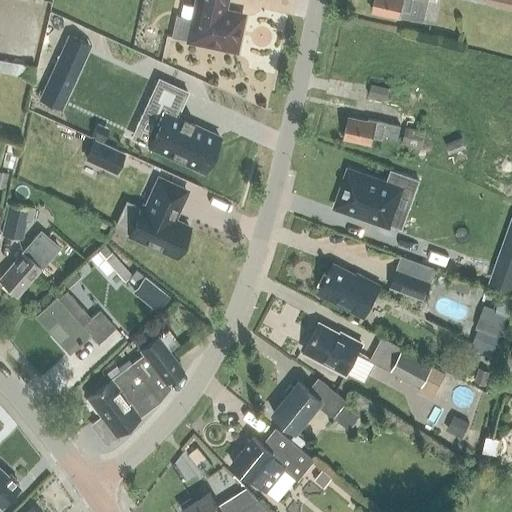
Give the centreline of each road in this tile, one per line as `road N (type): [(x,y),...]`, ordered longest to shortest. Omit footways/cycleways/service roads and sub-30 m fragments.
road 1 (residential): [(97,493),(185,400),(225,342),(282,172),(317,0)]
road 2 (tertiary): [(97,493),(0,377)]
